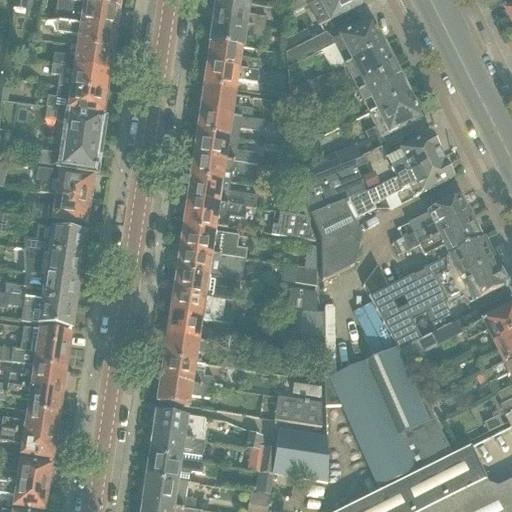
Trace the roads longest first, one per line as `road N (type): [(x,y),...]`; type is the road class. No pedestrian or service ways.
road 1 (tertiary): [(92,511),(167,0)]
road 2 (primary): [(511,163),(429,0)]
